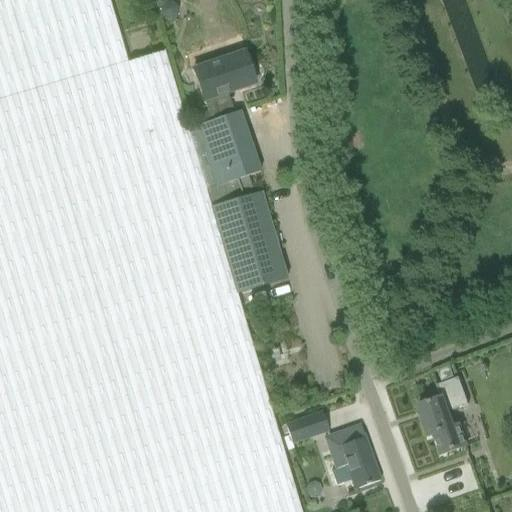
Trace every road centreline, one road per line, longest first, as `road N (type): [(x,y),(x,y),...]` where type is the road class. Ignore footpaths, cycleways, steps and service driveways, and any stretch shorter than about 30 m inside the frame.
road 1 (unclassified): [(411,511),(296,164),(288,0)]
road 2 (track): [(365,387),(511,321)]
